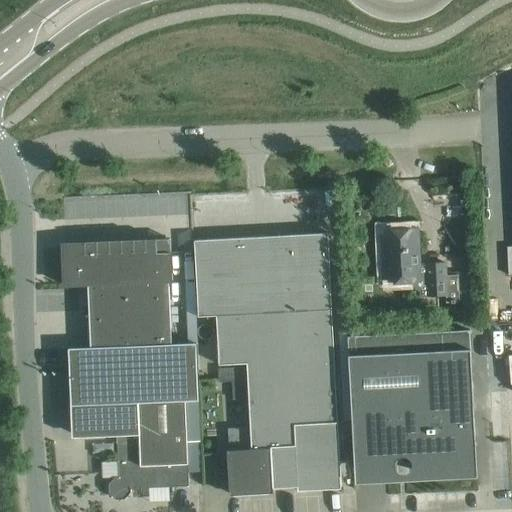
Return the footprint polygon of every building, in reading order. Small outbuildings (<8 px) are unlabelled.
[(410,286),(420,292),(420,297),(447,295),(445,262),(420,264),(418,233),(394,234),(388,241),(389,265),(384,265),(385,283),(395,282),(396,287),(410,286)] [(327,235),(194,240),(198,316),(215,315),(218,365),(246,363),(250,427),(228,429),(232,495),(274,492),(273,488),(297,487),(298,491),(342,488),(340,469),(331,308),(327,235)] [(90,347),(172,344),(168,253),(152,253),(151,242),(72,245),(64,254),(66,285),(88,284),(90,347)] [(468,330),(348,336),(354,451),(381,450),(383,457),(387,460),(444,474),(450,474),(456,471),(461,467),(465,460),(466,456),(464,446),(474,445),(468,330)] [(198,400),(195,343),(172,344),(90,347),(68,348),(71,406),(78,405),(186,400),(198,400)] [(173,402),(78,405),(79,437),(124,435),(117,443),(119,478),(115,478),(109,484),(109,494),(116,499),(125,499),(131,492),(131,488),(189,486),(186,400),(173,402)]
